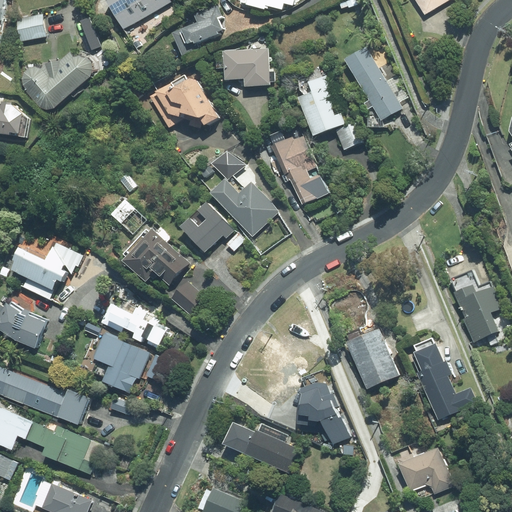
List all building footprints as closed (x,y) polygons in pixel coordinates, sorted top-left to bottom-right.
[(113,0),(111,1),(128,29),(173,1),(172,0),(113,0)] [(252,0),(252,2),(294,14),(297,0),(252,0)] [(360,0),(349,0),(341,3),(344,11),(362,4),(360,0)] [(418,0),(427,14),(451,0),(418,0)] [(230,29),(221,5),(196,14),(200,23),(176,32),(185,55),(200,49),(197,42),(230,29)] [(45,13),(19,18),(23,41),(50,36),(45,13)] [(371,45),(349,58),(384,120),(406,108),(371,45)] [(270,47),(226,50),(229,79),(249,78),(249,86),(274,84),(270,47)] [(19,79),(49,113),(96,72),(89,64),(93,61),(85,51),(80,55),(75,49),(57,65),(53,59),(42,69),(38,64),(19,79)] [(314,91),(302,96),(317,133),(339,125),(348,149),(366,142),(338,69),(310,80),(314,91)] [(187,76),(151,95),(171,127),(186,118),(209,127),(224,118),(201,79),(187,76)] [(0,106),(0,131),(24,135),(27,114),(23,114),(24,110),(16,109),(17,103),(6,101),(5,107),(0,106)] [(91,131),(81,147),(125,178),(135,164),(117,152),(126,140),(109,127),(100,137),(91,131)] [(308,133),(277,144),(301,201),(331,189),(308,133)] [(230,178),(215,191),(254,236),(282,211),(255,181),(244,192),(230,178)] [(150,219),(115,187),(95,209),(130,240),(150,219)] [(211,201),(184,226),(209,254),(236,229),(211,201)] [(168,288),(193,261),(155,228),(126,259),(149,281),(154,276),(168,288)] [(241,231),(229,243),(236,251),(248,240),(241,231)] [(72,269),(23,246),(13,268),(62,291),(72,269)] [(496,277),(459,290),(478,341),(503,332),(495,311),(507,307),(496,277)] [(175,299),(192,315),(208,296),(191,280),(175,299)] [(116,298),(104,322),(160,350),(172,327),(116,298)] [(51,321),(10,300),(0,313),(0,325),(39,348),(51,321)] [(103,329),(90,323),(86,332),(99,338),(103,329)] [(383,326),(349,340),(370,388),(403,375),(383,326)] [(152,352),(107,332),(97,356),(113,363),(105,381),(133,394),(152,352)] [(437,344),(416,352),(443,420),(481,405),(474,386),(456,393),(437,344)] [(176,362),(159,354),(149,375),(166,383),(176,362)] [(0,361),(0,391),(81,425),(93,397),(0,361)] [(298,404),(296,424),(322,428),(333,445),(351,437),(337,410),(339,409),(333,394),(329,395),(326,384),(316,382),(298,389),(294,403),(298,404)] [(136,404),(117,396),(112,406),(132,414),(136,404)] [(19,441),(93,474),(106,445),(0,402),(0,442),(15,449),(19,441)] [(291,472),(301,449),(239,421),(228,444),(291,472)] [(412,448),(400,453),(415,490),(433,482),(439,493),(458,486),(442,446),(417,456),(412,448)] [(91,511),(97,499),(57,482),(46,507),(57,511),(56,511),(91,511)] [(207,511),(240,511),(246,500),(218,487),(206,511),(207,511)] [(328,511),(287,492),(278,511),(328,511)]
